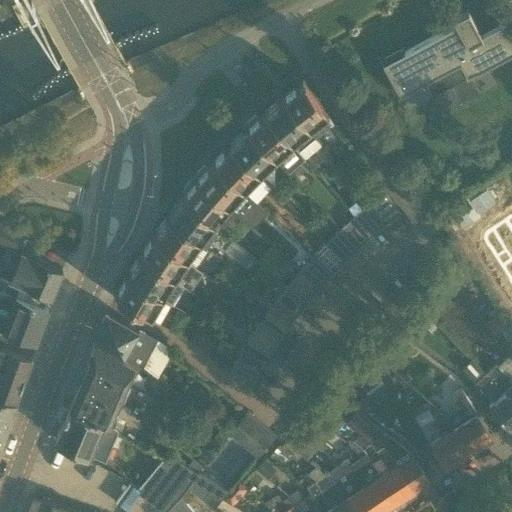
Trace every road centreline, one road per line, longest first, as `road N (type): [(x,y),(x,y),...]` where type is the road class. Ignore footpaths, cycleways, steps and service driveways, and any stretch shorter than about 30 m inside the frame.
road 1 (unknown): [(283,16),(414,196),(404,228),(345,288)]
road 2 (tertiary): [(7,511),(100,260)]
road 3 (unclassified): [(129,132),(171,107),(216,52),(315,0)]
road 4 (tertiary): [(129,132),(60,0)]
road 5 (residential): [(406,511),(511,443)]
